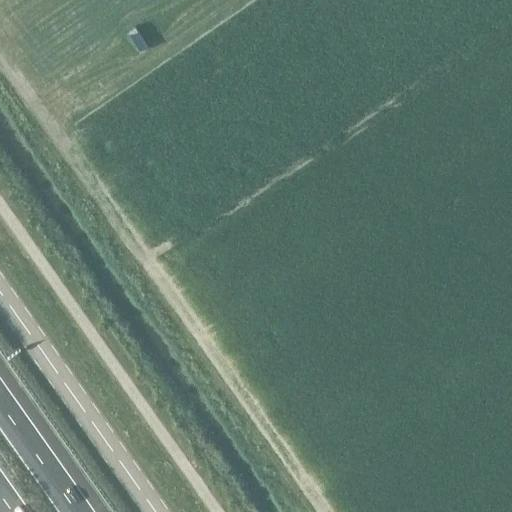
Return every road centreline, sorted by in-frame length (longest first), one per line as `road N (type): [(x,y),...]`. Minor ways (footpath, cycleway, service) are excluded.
road 1 (tertiary): [(152,511),(0,295)]
road 2 (motorway): [(74,511),(0,405)]
